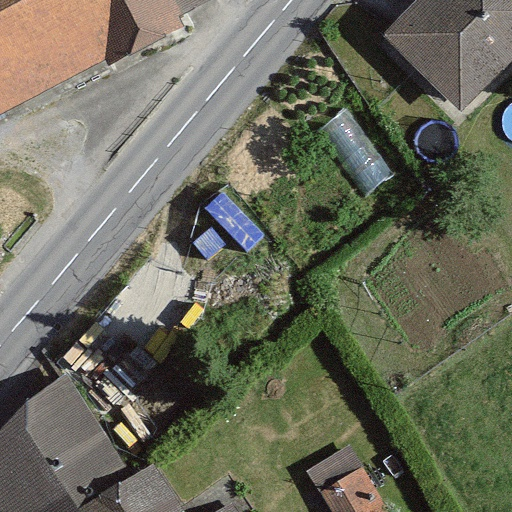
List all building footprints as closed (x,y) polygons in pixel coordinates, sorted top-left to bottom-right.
[(0,0),(0,113),(224,4),(222,0),(0,0)] [(511,0),(413,0),(376,36),(450,111),(511,50),(511,0)] [(511,274),(511,166),(361,277),(413,347),(511,274)] [(68,387),(0,457),(0,511),(170,511),(148,479),(130,492),(68,387)] [(389,511),(348,446),(306,472),(331,511),(389,511)]
